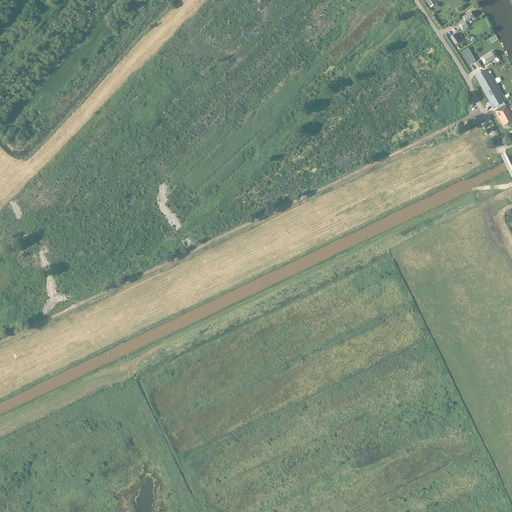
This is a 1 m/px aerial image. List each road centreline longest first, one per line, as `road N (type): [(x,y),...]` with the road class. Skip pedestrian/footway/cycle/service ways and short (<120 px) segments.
road 1 (track): [(482,111),(0,342)]
road 2 (unclassified): [(511,172),(466,78),(415,0)]
